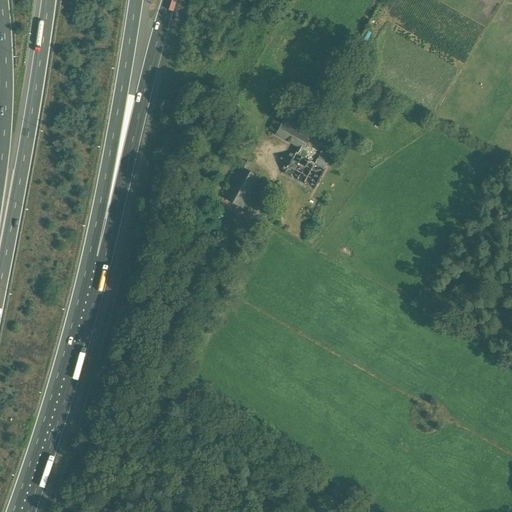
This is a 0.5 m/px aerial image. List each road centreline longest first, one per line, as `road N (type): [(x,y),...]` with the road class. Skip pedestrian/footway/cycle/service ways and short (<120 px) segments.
road 1 (unclassified): [(350,511),(170,382),(173,359),(278,177)]
road 2 (motorway): [(88,290),(170,0)]
road 3 (motorway): [(88,290),(138,0)]
road 4 (motorway): [(47,0),(0,261)]
road 5 (motorway): [(22,511),(88,290)]
road 6 (track): [(376,0),(331,78),(282,101),(264,125),(278,177)]
road 7 (motorway): [(0,4),(0,171)]
